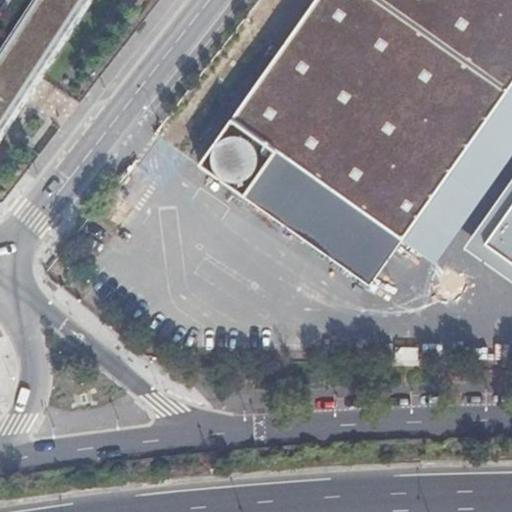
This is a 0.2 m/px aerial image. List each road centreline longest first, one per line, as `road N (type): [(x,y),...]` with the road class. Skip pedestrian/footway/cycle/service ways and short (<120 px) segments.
road 1 (unclassified): [(0,258),(209,0)]
road 2 (tertiary): [(511,421),(218,434)]
road 3 (unclassified): [(218,434),(0,276)]
road 4 (motorway): [(511,499),(252,511)]
road 5 (tertiary): [(218,434),(0,460)]
road 6 (unclassified): [(0,283),(28,326),(31,368),(16,429),(0,441)]
